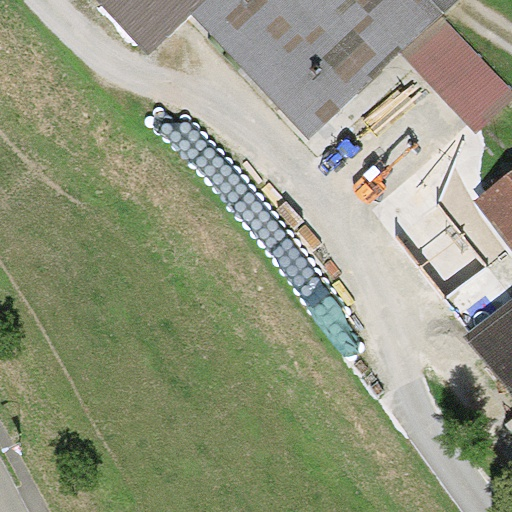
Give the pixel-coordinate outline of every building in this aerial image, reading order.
[(183,0),(94,0),(151,59),(196,13),(183,0)] [(183,0),(196,13),(310,141),(402,58),(446,18),(464,0),(183,0)] [(511,99),(511,93),(446,18),(402,58),(472,135),(511,99)] [(511,177),(478,203),(511,247),(511,177)] [(511,308),(466,344),(511,403),(511,308)]
